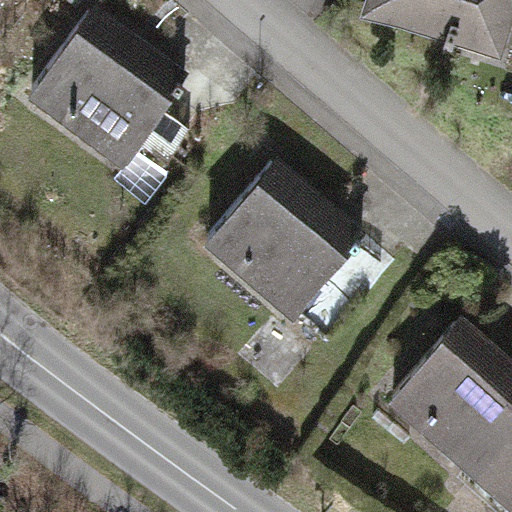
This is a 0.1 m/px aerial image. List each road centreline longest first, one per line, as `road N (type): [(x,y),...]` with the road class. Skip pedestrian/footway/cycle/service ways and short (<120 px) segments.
road 1 (residential): [(511,235),(242,0)]
road 2 (secondary): [(0,330),(243,511)]
